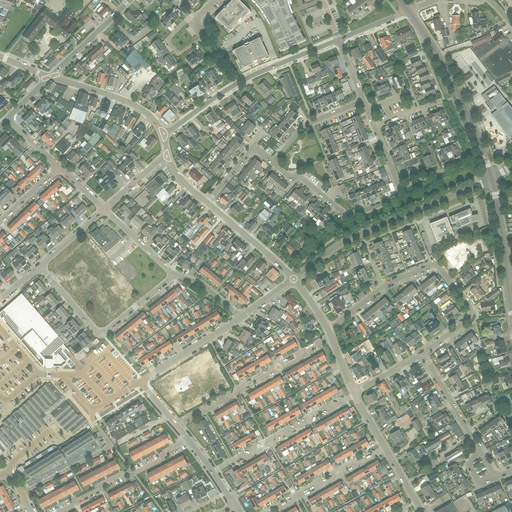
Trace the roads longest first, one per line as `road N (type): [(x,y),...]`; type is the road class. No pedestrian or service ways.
road 1 (residential): [(294,279),(341,243),(491,178)]
road 2 (residential): [(162,134),(262,70),(339,39)]
road 3 (tertiary): [(491,178),(454,84),(409,10)]
road 4 (residential): [(39,266),(99,332),(174,274)]
road 5 (residential): [(175,424),(330,338)]
road 6 (residential): [(422,353),(468,317),(469,307),(440,268),(384,289)]
road 7 (residential): [(212,471),(355,395)]
road 8 (residential): [(511,468),(491,472),(422,353)]
road 9 (residential): [(59,511),(187,439)]
road 10 (residential): [(398,189),(345,214),(277,161)]
road 11 (tertiary): [(511,313),(491,178)]
road 12 (residential): [(264,511),(384,447)]
road 13 (residential): [(162,134),(121,99),(48,77)]
